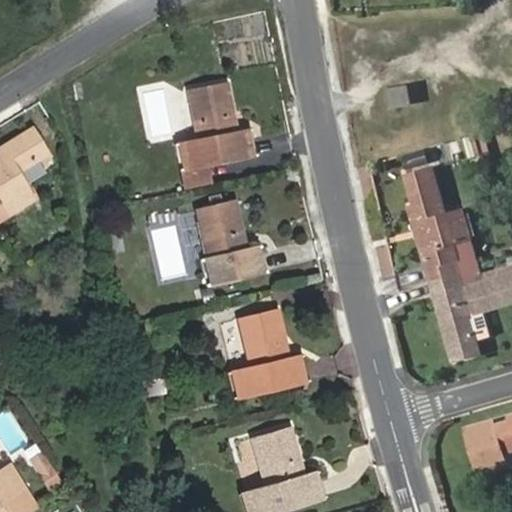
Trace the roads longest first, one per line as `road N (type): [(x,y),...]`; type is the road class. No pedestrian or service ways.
road 1 (residential): [(393,419),(300,0)]
road 2 (residential): [(159,0),(0,97)]
road 3 (residential): [(393,419),(511,386)]
